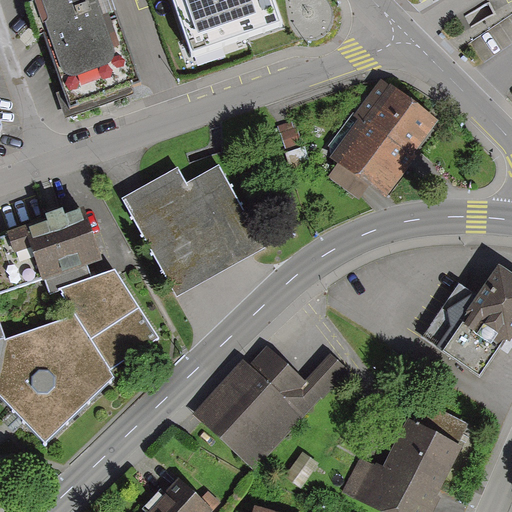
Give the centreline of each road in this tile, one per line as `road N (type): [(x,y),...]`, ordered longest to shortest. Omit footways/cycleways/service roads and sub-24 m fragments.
road 1 (tertiary): [(511,219),(432,216),(373,230),(319,257),(45,511)]
road 2 (residential): [(45,166),(360,57),(406,33)]
road 3 (residential): [(511,141),(406,33)]
road 4 (residential): [(0,30),(45,166)]
